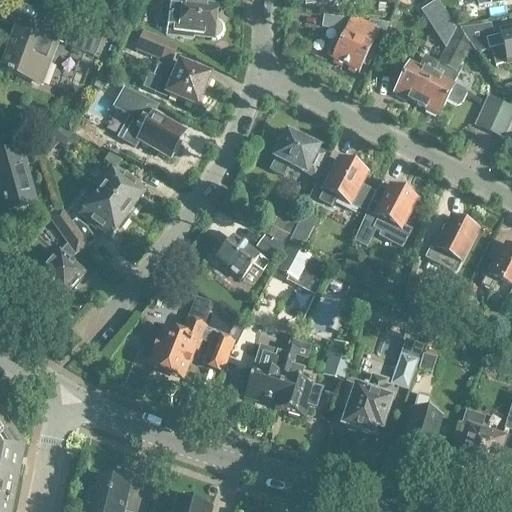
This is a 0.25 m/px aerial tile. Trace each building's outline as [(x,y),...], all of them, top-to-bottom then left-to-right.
[(161,0),(159,23),(168,24),(166,37),(176,38),(193,41),(194,37),(196,37),(214,39),(219,38),(222,34),(223,30),(220,25),(216,23),(218,8),(184,4),(184,0),(179,0),(161,0)] [(436,68),(434,67),(432,78),(416,109),(436,119),(444,103),(455,108),(458,107),(463,98),(462,94),(447,87),(462,58),(470,62),(473,56),(459,37),(451,29),(454,24),(448,21),(442,33),(436,47),(445,52),(436,68)] [(380,33),(359,23),(352,22),(338,50),(334,48),(330,49),(327,54),(328,57),(333,59),(331,62),(357,75),(362,67),(367,70),(377,50),(372,47),(380,33)] [(73,23),(64,47),(93,58),(102,34),(73,23)] [(16,28),(0,70),(0,72),(38,86),(47,63),(49,64),(57,43),(16,28)] [(459,37),(473,56),(476,59),(487,56),(488,56),(491,56),(494,68),(503,66),(505,69),(511,67),(511,37),(493,42),(489,29),(459,37)] [(143,35),(137,52),(160,60),(166,44),(143,35)] [(166,44),(160,60),(170,64),(176,48),(166,44)] [(432,78),(434,67),(424,62),(418,72),(408,67),(393,97),(416,109),(432,78)] [(170,85),(166,96),(196,109),(198,106),(201,107),(203,101),(201,98),(206,89),(209,89),(212,83),(209,81),(210,78),(179,65),(175,74),(170,85)] [(158,66),(153,77),(170,85),(175,74),(158,66)] [(100,91),(105,80),(107,77),(95,72),(89,86),(100,91)] [(148,76),(142,89),(165,99),(166,96),(170,85),(153,77),(153,78),(152,77),(148,76)] [(489,135),(502,106),(487,99),(473,128),(489,135)] [(511,110),(502,106),(489,135),(504,142),(511,124),(511,110)] [(139,111),(133,122),(144,129),(136,141),(168,160),(170,156),(174,156),(178,150),(176,147),(182,136),(139,111)] [(79,125),(73,134),(84,140),(89,132),(79,125)] [(58,127),(51,138),(64,148),(68,143),(73,136),(58,127)] [(39,146),(49,155),(58,145),(48,137),(39,146)] [(274,164),(268,175),(282,182),(288,170),(313,183),(325,159),(314,153),(315,150),(305,145),(303,149),(285,140),(280,149),(276,147),(270,159),(274,161),(273,163),(274,164)] [(0,199),(4,214),(34,206),(23,165),(22,165),(18,150),(0,155),(0,199)] [(106,156),(103,161),(115,169),(119,162),(106,156)] [(370,204),(376,194),(360,186),(365,175),(361,173),(362,170),(352,164),(350,168),(339,162),(317,202),(330,208),(335,198),(358,211),(366,215),(370,204)] [(113,170),(95,194),(125,218),(127,215),(131,215),(137,207),(136,203),(144,193),(113,170)] [(368,214),(353,243),(365,249),(374,232),(380,235),(385,224),(400,231),(402,228),(416,201),(412,199),(413,196),(405,192),(403,195),(391,189),(388,193),(385,191),(377,207),(380,209),(376,218),(368,214)] [(125,218),(95,194),(78,217),(108,240),(115,231),(119,230),(125,222),(125,218)] [(67,246),(39,278),(51,289),(45,296),(55,305),(61,298),(63,299),(65,296),(67,297),(74,290),(72,288),(80,279),(82,276),(68,264),(76,255),(75,255),(87,246),(71,223),(64,212),(49,222),(67,246)] [(278,213),(271,227),(292,238),(299,223),(278,213)] [(292,238),(290,244),(302,251),(318,221),(304,214),(299,223),(292,238)] [(75,221),(71,223),(87,246),(95,240),(86,228),(75,221)] [(380,235),(378,238),(402,251),(411,232),(402,228),(400,231),(385,224),(380,235)] [(436,240),(424,263),(454,279),(476,237),(450,224),(440,242),(436,240)] [(277,264),(282,253),(263,239),(256,248),(277,264)] [(242,282),(252,289),(261,277),(269,266),(250,251),(248,254),(231,241),(224,250),(221,249),(216,256),(217,259),(215,262),(242,282)] [(492,295),(497,284),(511,290),(511,253),(506,250),(506,249),(494,243),(486,259),(494,264),(481,289),(492,295)] [(282,253),(277,264),(274,272),(296,284),(310,259),(286,247),(282,253)] [(408,280),(400,302),(415,308),(424,285),(408,280)] [(357,289),(352,301),(348,314),(364,319),(373,293),(357,289)] [(195,299),(186,321),(187,322),(204,329),(213,306),(195,299)] [(205,330),(185,322),(178,338),(161,332),(157,343),(148,340),(139,364),(181,380),(193,351),(196,352),(200,342),(210,347),(201,369),(222,378),(233,349),(213,340),(214,337),(204,333),(205,330)] [(284,354),(281,362),(291,366),(294,358),(306,361),(310,348),(289,341),(286,349),(285,349),(284,354)] [(423,347),(405,341),(400,357),(402,358),(392,385),(406,390),(416,363),(418,364),(423,347)] [(354,350),(333,343),(330,354),(322,376),(343,383),(351,361),(354,350)] [(252,370),(243,399),(257,404),(258,401),(275,406),(283,376),(288,378),(291,366),(281,362),(284,354),(259,347),(252,370)] [(421,359),(420,360),(412,381),(425,386),(433,363),(421,359)] [(275,406),(274,411),(303,420),(306,407),(315,409),(321,390),(300,384),(304,370),(291,366),(288,378),(283,376),(275,406)] [(348,409),(342,427),(345,428),(346,431),(353,433),(356,432),(370,437),(373,428),(379,430),(389,402),(386,401),(388,395),(390,394),(393,387),(391,384),(392,381),(373,375),(366,394),(365,393),(365,391),(362,390),(361,392),(349,388),(343,407),(348,409)] [(408,412),(400,441),(403,442),(401,447),(415,451),(414,455),(424,458),(425,454),(428,455),(429,453),(439,455),(442,442),(433,439),(438,420),(424,416),(428,400),(416,396),(411,413),(408,412)] [(459,462),(493,472),(502,441),(478,434),(483,419),(465,414),(461,429),(457,442),(464,444),(459,462)] [(8,511),(9,509),(21,450),(17,444),(0,419),(0,511),(8,511)] [(85,494),(82,508),(85,509),(84,511),(121,511),(127,488),(110,484),(111,481),(97,477),(96,481),(92,480),(88,495),(85,494)] [(210,511),(211,511),(194,506),(195,501),(183,498),(181,503),(176,501),(172,511),(210,511)]
